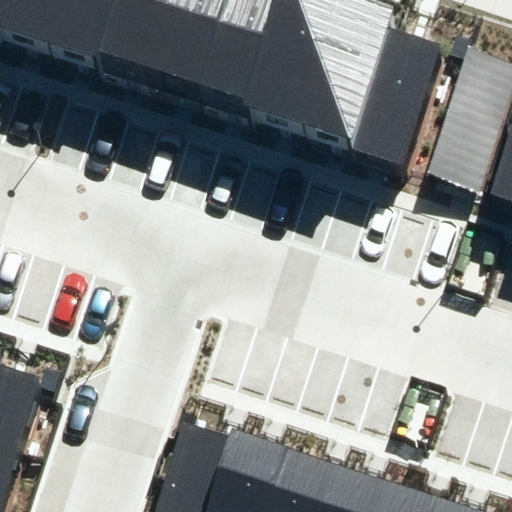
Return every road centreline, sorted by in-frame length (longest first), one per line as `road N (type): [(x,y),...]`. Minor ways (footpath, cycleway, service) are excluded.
road 1 (residential): [(184,262),(511,367)]
road 2 (residential): [(103,511),(184,262)]
road 3 (residential): [(0,200),(184,262)]
